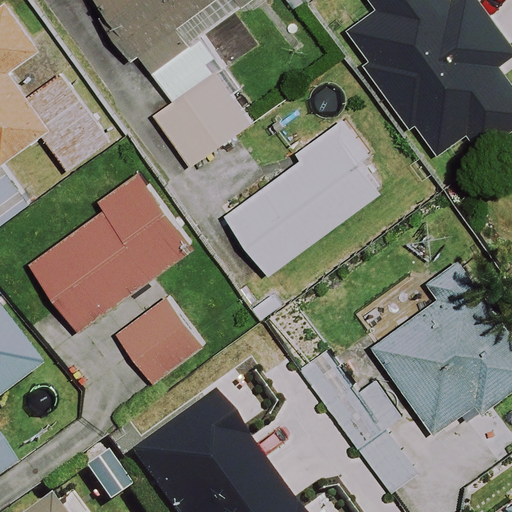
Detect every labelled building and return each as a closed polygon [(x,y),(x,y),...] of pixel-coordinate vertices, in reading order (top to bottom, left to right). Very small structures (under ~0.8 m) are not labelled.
[(98,0),(138,60),(145,55),(176,103),(159,114),(193,166),(259,123),(199,32),(247,0),(98,0)] [(511,64),(511,0),(376,0),(453,93),(511,64)] [(0,226),(34,202),(6,164),(43,137),(71,174),(122,136),(47,33),(39,38),(12,2),(0,11),(0,226)] [(273,273),(385,192),(366,166),(376,159),(347,119),(301,153),(305,159),(230,214),(273,273)] [(199,246),(143,170),(104,199),(111,209),(37,264),(86,330),(199,246)] [(380,347),(441,431),(465,413),(470,421),(511,390),(511,323),(468,264),(438,287),(446,299),(380,347)] [(208,345),(172,299),(124,336),(160,382),(208,345)] [(0,394),(35,368),(0,322),(0,475),(15,464),(0,445),(0,394)] [(292,511),(211,398),(127,458),(165,511),(292,511)] [(58,511),(48,497),(25,511),(58,511)]
